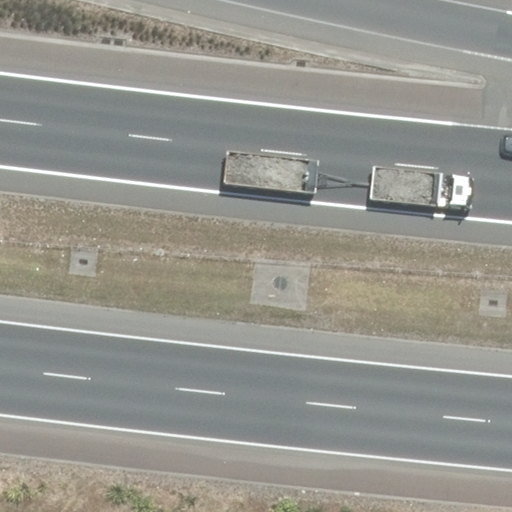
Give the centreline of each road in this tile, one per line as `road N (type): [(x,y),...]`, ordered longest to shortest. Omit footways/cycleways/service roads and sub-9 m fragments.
road 1 (motorway): [(511,430),(0,378)]
road 2 (motorway): [(0,134),(511,186)]
road 3 (motorway): [(278,0),(511,52)]
